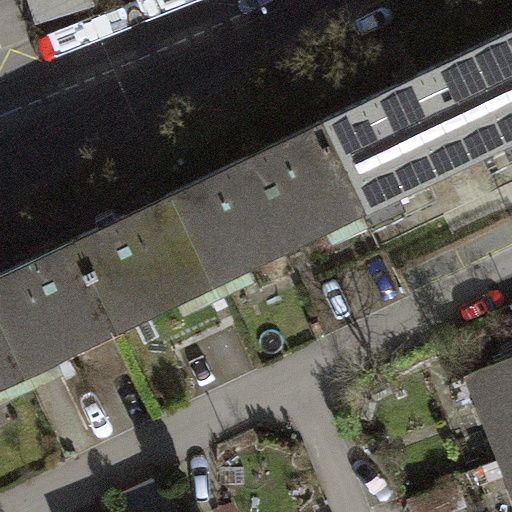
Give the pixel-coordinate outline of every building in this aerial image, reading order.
[(29,0),(33,10),(37,22),(95,4),(94,0),(29,0)] [(511,51),(511,28),(503,33),(511,51)] [(363,202),(511,130),(511,51),(503,33),(323,119),(363,202)] [(214,273),(363,202),(323,119),(175,191),(214,273)] [(118,319),(214,273),(175,191),(78,237),(118,319)] [(0,319),(22,365),(118,319),(78,237),(0,274),(0,319)] [(0,375),(22,365),(0,319),(0,375)] [(511,356),(469,373),(502,457),(511,453),(511,356)] [(511,453),(502,457),(511,481),(511,453)] [(410,500),(414,511),(447,511),(472,503),(463,479),(410,500)] [(131,511),(176,511),(170,497),(131,511)]
